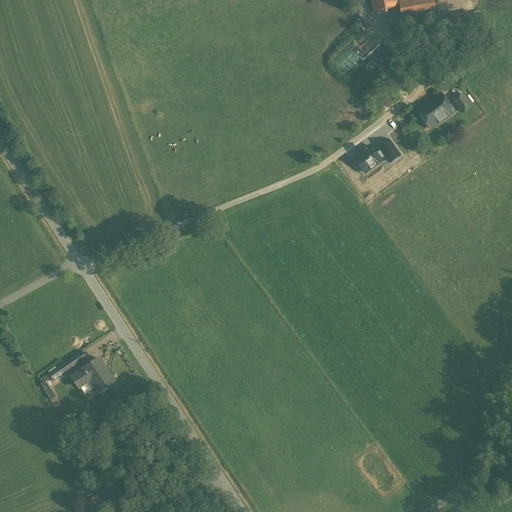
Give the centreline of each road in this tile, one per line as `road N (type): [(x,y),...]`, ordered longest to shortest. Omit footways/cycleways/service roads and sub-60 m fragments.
road 1 (tertiary): [(0,140),(242,511)]
road 2 (unclassified): [(427,511),(468,481),(511,363)]
